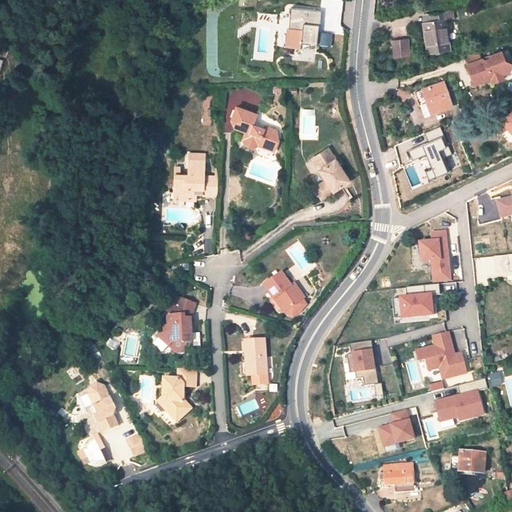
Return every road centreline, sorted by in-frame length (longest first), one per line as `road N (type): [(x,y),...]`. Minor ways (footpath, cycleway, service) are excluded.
road 1 (residential): [(222,450),(114,489),(80,490),(55,473),(0,407)]
road 2 (primary): [(382,223),(383,197),(355,91),(365,0)]
road 3 (primary): [(298,422),(302,353),(364,266),(382,223)]
road 4 (residential): [(221,268),(214,312),(222,450)]
road 5 (residential): [(476,339),(459,193)]
